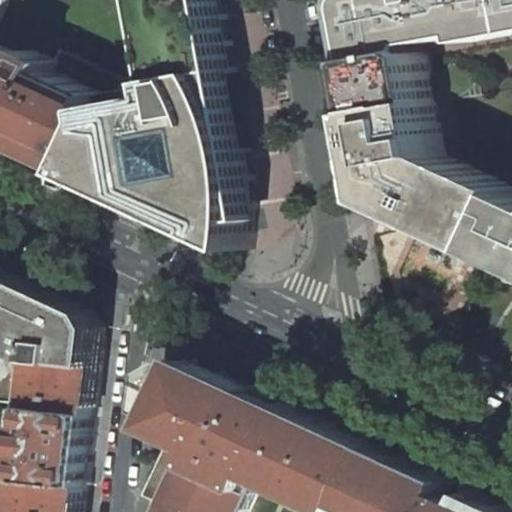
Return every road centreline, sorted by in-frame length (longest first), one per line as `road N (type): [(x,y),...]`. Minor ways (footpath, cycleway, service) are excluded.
road 1 (residential): [(145,264),(118,511)]
road 2 (residential): [(291,0),(335,239)]
road 3 (primary): [(145,264),(0,198)]
road 4 (primary): [(511,442),(370,373)]
road 5 (residential): [(370,373),(335,239)]
road 6 (primary): [(261,320),(145,264)]
road 7 (primary): [(370,373),(261,320)]
